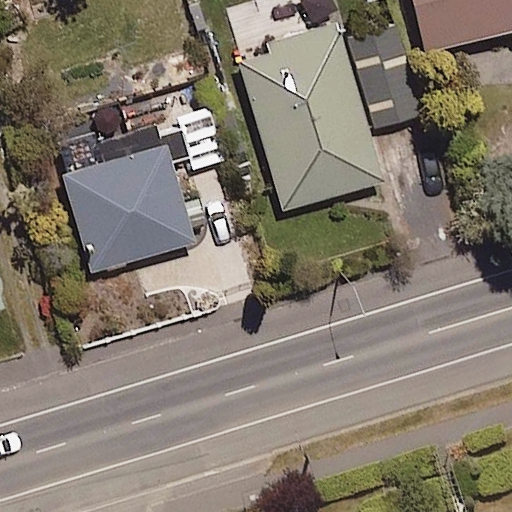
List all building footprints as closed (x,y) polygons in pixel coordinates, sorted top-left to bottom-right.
[(511,0),(410,0),(420,34),(511,8),(511,0)] [(277,194),(378,164),(331,8),(230,38),(277,194)] [(415,103),(391,12),(348,23),(373,114),(415,103)] [(153,104),(122,114),(114,90),(73,102),(82,131),(50,140),(86,257),(190,225),(153,104)] [(184,155),(235,146),(227,96),(175,105),(184,155)]
